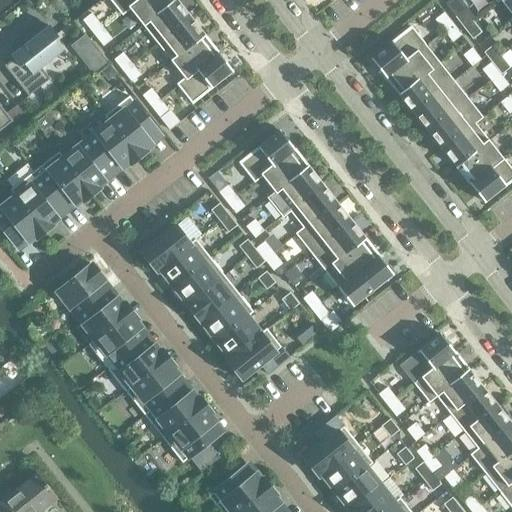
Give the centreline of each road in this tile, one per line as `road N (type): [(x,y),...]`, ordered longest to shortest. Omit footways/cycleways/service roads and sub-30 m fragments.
road 1 (residential): [(487,256),(321,48)]
road 2 (residential): [(281,80),(447,281)]
road 3 (residential): [(249,431),(95,235)]
road 4 (residential): [(95,235),(281,80)]
